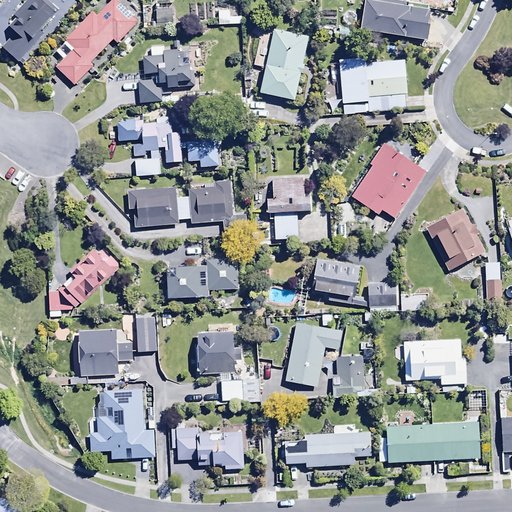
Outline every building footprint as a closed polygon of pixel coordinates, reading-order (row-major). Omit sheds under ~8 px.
[(45,36),(43,34),(61,15),(44,0),(32,0),(16,18),(19,21),(11,30),(17,36),(3,50),(19,64),(45,36)] [(369,0),(367,0),(361,35),(427,46),(432,15),(429,15),(430,10),(369,0)] [(94,16),(58,54),(66,62),(57,70),(74,88),(94,69),(92,66),(115,43),(120,48),(141,28),(116,3),(98,20),(94,16)] [(171,9),(157,9),(158,30),(172,30),(171,9)] [(219,14),(219,29),(242,29),(242,21),(231,21),(231,14),(219,14)] [(275,34),(261,98),(296,105),(310,41),(275,34)] [(166,50),(153,51),(153,61),(145,61),(145,79),(163,78),(163,90),(171,90),(171,93),(192,92),(192,88),(195,88),(195,71),(182,71),(182,55),(166,55),(166,50)] [(404,61),(340,65),(343,118),(407,115),(404,61)] [(160,84),(140,85),(141,107),(161,106),(160,84)] [(120,127),(120,145),(145,144),(145,148),(134,148),(134,159),(147,159),(147,155),(153,155),(153,163),(137,163),(137,180),(162,180),(161,152),(166,152),(166,166),(183,166),(183,151),(187,151),(187,146),(182,146),(181,135),(173,135),(173,126),(170,126),(170,118),(158,118),(158,128),(144,128),(144,124),(139,124),(139,123),(127,123),(127,127),(120,127)] [(220,144),(189,146),(190,165),(202,165),(202,171),(221,170),(220,144)] [(426,176),(384,149),(371,168),(373,170),(353,202),(378,219),(381,214),(395,223),(426,176)] [(304,182),(274,183),(274,203),(269,204),(269,220),(275,219),(276,243),(298,242),(297,219),(313,218),(313,204),(304,204),(304,182)] [(190,192),(191,200),(178,201),(177,192),(129,196),(130,213),(135,213),(136,232),(179,229),(179,223),(192,222),(193,228),(224,225),(226,241),(247,239),(245,213),(234,214),(232,185),(206,187),(206,191),(190,192)] [(463,214),(427,233),(450,276),(486,257),(463,214)] [(63,317),(64,300),(78,313),(120,273),(119,267),(112,260),(110,262),(103,254),(99,259),(94,253),(70,275),(74,279),(59,293),(50,295),(51,317),(63,317)] [(209,271),(170,272),(171,303),(210,302),(210,295),(241,294),(240,263),(209,263),(209,271)] [(319,264),(316,284),(319,284),(317,298),(330,300),(329,305),(369,311),(397,310),(396,286),(368,286),(368,302),(357,300),(361,270),(319,264)] [(501,267),(485,267),(486,307),(501,307),(501,267)] [(156,321),(138,322),(141,356),(158,355),(156,321)] [(343,337),(299,328),(287,385),(316,391),(325,349),(340,352),(343,337)] [(81,337),(83,381),(122,378),(121,365),(135,364),(134,347),(120,348),(119,335),(81,337)] [(198,338),(202,378),(237,375),(236,362),(243,362),(241,347),(237,348),(236,335),(198,338)] [(460,344),(405,347),(406,385),(442,383),(442,390),(466,388),(465,364),(461,364),(460,344)] [(333,379),(335,402),(366,400),(363,360),(337,362),(338,378),(333,379)] [(260,383),(223,384),(224,404),(243,403),(243,406),(261,405),(260,383)] [(145,434),(144,393),(100,393),(100,437),(92,437),(93,456),(113,456),(113,463),(154,462),(154,434),(145,434)] [(469,394),(469,412),(488,411),(487,393),(469,394)] [(504,458),(511,458),(511,421),(502,422),(504,458)] [(480,426),(389,430),(391,466),(482,463),(480,426)] [(245,472),(243,436),(199,437),(199,432),(171,433),(172,451),(178,451),(179,464),(200,464),(200,469),(223,468),(223,470),(227,470),(227,473),(245,472)] [(372,437),(307,439),(307,444),(287,445),(288,468),(308,467),(309,472),(357,471),(356,460),(373,459),(372,437)] [(31,511),(0,500),(0,511),(31,511)]
